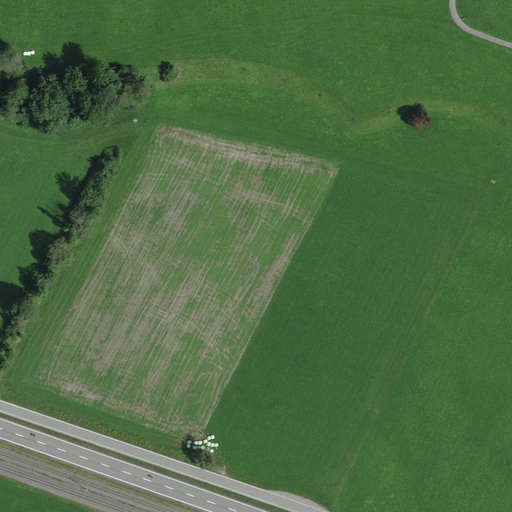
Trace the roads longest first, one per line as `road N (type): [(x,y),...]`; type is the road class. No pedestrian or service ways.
road 1 (unclassified): [(305,511),(0,406)]
road 2 (primary): [(241,511),(0,426)]
